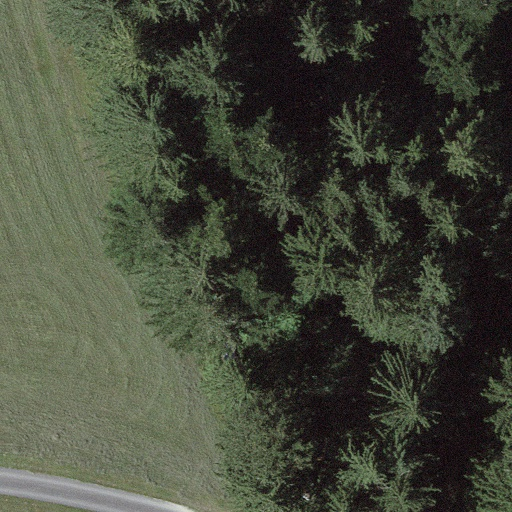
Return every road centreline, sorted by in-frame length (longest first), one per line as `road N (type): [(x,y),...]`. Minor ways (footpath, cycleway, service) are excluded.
road 1 (track): [(430,511),(511,95)]
road 2 (track): [(136,511),(0,487)]
